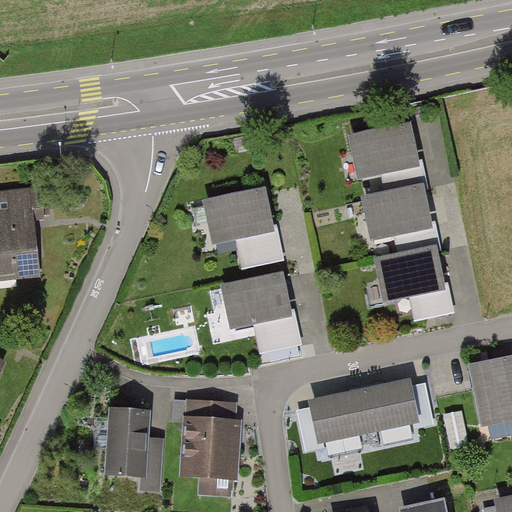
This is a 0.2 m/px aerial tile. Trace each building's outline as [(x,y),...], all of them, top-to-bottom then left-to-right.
[(359,184),(383,180),(386,195),(425,187),(429,186),(423,162),(420,162),(412,128),(350,141),(359,184)] [(386,195),(360,200),(370,247),(396,242),(399,257),(438,249),(441,248),(436,224),(432,224),(425,187),(386,195)] [(243,271),(286,263),(278,227),(274,227),(267,191),(204,204),(213,249),(238,244),(243,271)] [(0,281),(35,277),(25,196),(0,198),(0,281)] [(449,285),(445,285),(438,249),(399,257),(375,262),(384,308),(411,303),(415,324),(455,316),(449,285)] [(260,357),(303,348),(295,311),(292,312),(284,276),(221,289),(231,335),(254,330),(260,357)] [(482,432),(511,425),(511,359),(468,370),(482,432)] [(361,394),(370,438),(415,428),(416,432),(436,428),(427,386),(413,389),(412,383),(361,394)] [(325,447),(370,438),(361,394),(309,405),(310,411),(298,413),(307,455),(326,451),(325,447)] [(240,483),(243,423),(237,423),(238,405),(174,401),(173,424),(184,425),(181,480),(240,483)] [(151,440),(152,416),(111,413),(106,480),(142,482),(141,495),(161,497),(165,441),(151,440)] [(463,413),(445,417),(452,452),(470,448),(463,413)] [(511,511),(511,499),(495,504),(495,508),(483,511),(511,511)] [(448,511),(446,503),(401,511),(400,511),(448,511)]
